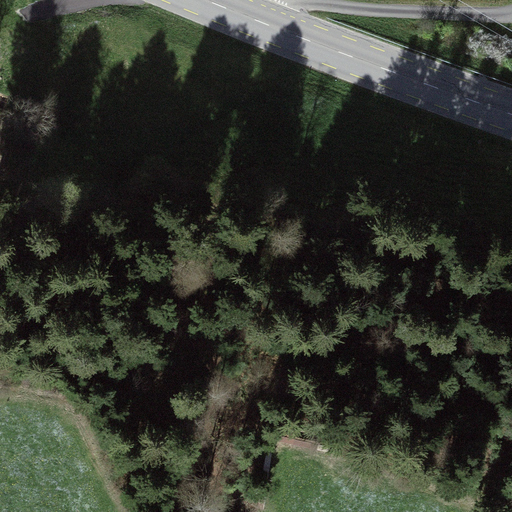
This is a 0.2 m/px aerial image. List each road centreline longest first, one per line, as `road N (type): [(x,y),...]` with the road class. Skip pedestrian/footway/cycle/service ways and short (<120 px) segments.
road 1 (track): [(306,39),(274,75),(93,197),(0,231)]
road 2 (primary): [(203,0),(511,112)]
road 3 (track): [(267,25),(309,4),(511,11)]
